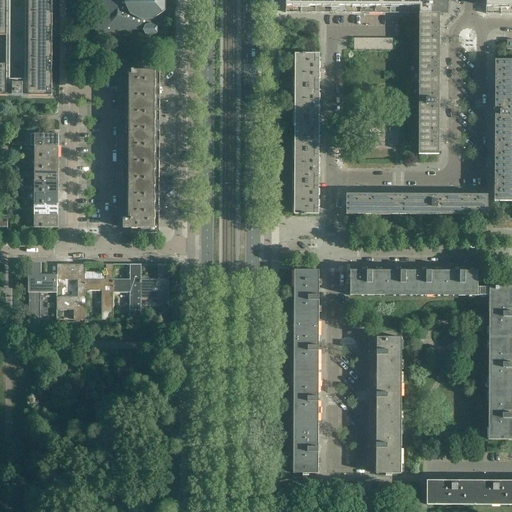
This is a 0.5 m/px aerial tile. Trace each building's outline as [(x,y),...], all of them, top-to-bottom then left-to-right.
[(0,0),(0,95),(52,96),(52,0),(0,0)] [(165,0),(98,0),(99,4),(99,11),(91,25),(99,36),(117,30),(143,30),(145,35),(152,36),(157,33),(157,27),(152,24),(152,20),(165,11),(165,9),(165,7),(165,5),(165,4),(165,3),(165,1),(165,0)] [(419,14),(419,0),(285,0),(286,13),(419,14)] [(448,13),(448,0),(419,0),(419,14),(439,14),(448,13)] [(511,13),(511,0),(485,0),(486,14),(511,13)] [(439,155),(439,14),(419,14),(419,154),(439,155)] [(319,87),(319,68),(319,54),(295,54),(295,87),(319,87)] [(511,201),(511,60),(495,60),(495,64),(494,201),(511,201)] [(154,228),(155,70),(132,70),(132,79),(124,79),(123,228),(154,228)] [(319,119),(319,100),(319,87),(295,87),(295,118),(319,119)] [(319,150),(319,132),(319,119),(295,118),(295,150),(319,150)] [(59,146),(59,135),(59,134),(35,134),(35,146),(59,146)] [(59,158),(59,146),(35,146),(35,158),(59,158)] [(319,182),(319,164),(319,150),(295,150),(295,182),(319,182)] [(59,169),(59,158),(35,158),(35,169),(59,169)] [(59,181),(59,169),(35,169),(35,181),(59,181)] [(58,193),(59,181),(35,181),(35,192),(58,193)] [(318,214),(319,195),(319,182),(295,182),(294,214),(318,214)] [(58,204),(58,193),(35,192),(35,204),(58,204)] [(487,215),(487,195),(347,195),(346,215),(487,215)] [(58,216),(58,204),(35,204),(34,216),(58,216)] [(58,228),(58,216),(34,216),(34,228),(58,228)] [(297,231),(309,231),(309,219),(297,220),(297,231)] [(282,220),(282,231),(293,231),(293,220),(282,220)] [(85,291),(85,279),(85,264),(69,264),(69,266),(57,266),(57,279),(40,279),(41,264),(29,264),(29,320),(40,320),(40,291),(57,291),(57,280),(78,280),(78,297),(57,297),(57,310),(74,310),(74,320),(85,320),(85,291)] [(113,321),(113,293),(113,280),(113,265),(106,264),(106,279),(85,279),(85,291),(102,291),(102,320),(113,321)] [(141,321),(141,299),(141,280),(141,265),(130,265),(130,280),(113,280),(113,293),(130,293),(130,321),(141,321)] [(169,303),(169,265),(158,265),(158,280),(141,280),(141,299),(158,299),(158,303),(169,303)] [(319,321),(319,270),(294,270),(294,321),(319,321)] [(418,296),(418,271),(350,271),(350,296),(418,296)] [(511,338),(511,287),(478,287),(478,271),(418,271),(418,296),(489,296),(489,338),(511,338)] [(319,372),(319,321),(294,321),(294,372),(319,372)] [(402,373),(402,338),(377,337),(377,373),(402,373)] [(511,388),(511,338),(489,338),(489,389),(511,388)] [(318,423),(319,372),(294,372),(293,422),(318,423)] [(401,424),(402,384),(402,373),(377,373),(376,424),(401,424)] [(511,439),(511,388),(489,389),(488,440),(511,439)] [(318,473),(318,423),(293,422),(293,473),(303,473),(303,475),(309,475),(309,473),(318,473)] [(401,474),(401,434),(401,424),(376,424),(376,474),(386,474),(386,476),(392,476),(392,474),(401,474)] [(511,481),(427,481),(427,505),(511,505),(511,481)]
